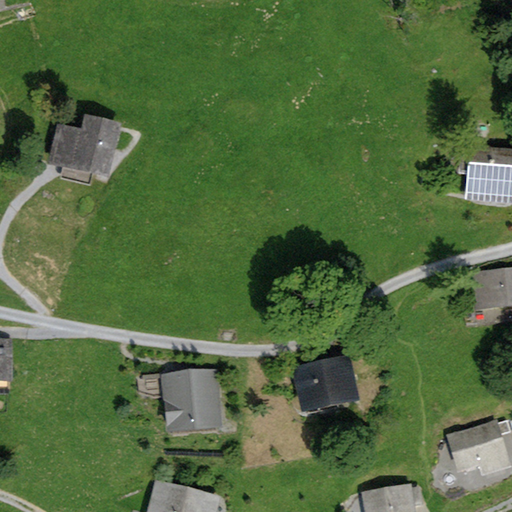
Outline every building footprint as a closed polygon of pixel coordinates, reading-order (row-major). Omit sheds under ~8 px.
[(104,171),(115,125),(88,118),(84,133),(61,127),(53,158),(63,160),(93,168),(104,171)] [(469,190),(511,194),(511,150),(473,147),(473,151),(471,172),(469,190)] [(459,171),(471,172),(473,151),(461,150),(459,171)] [(60,175),(90,182),(93,168),(63,160),(60,175)] [(468,197),(511,201),(511,195),(511,194),(469,190),(468,197)] [(492,292),(493,303),(511,301),(511,268),(481,272),(483,293),(492,292)] [(492,292),(483,293),(481,272),(474,273),(477,304),(493,303),(492,292)] [(0,339),(0,386),(8,387),(8,340),(0,339)] [(298,370),(305,405),(336,398),(354,394),(346,360),(298,370)] [(166,395),(169,427),(219,423),(215,370),(164,375),(166,395)] [(154,396),(166,395),(164,375),(137,377),(138,391),(154,396)] [(307,412),(337,406),(336,398),(305,405),(307,412)] [(494,421),(498,432),(510,429),(506,417),(494,421)] [(481,459),(484,469),(507,462),(498,432),(494,421),(449,434),(459,466),(481,459)] [(157,480),(149,511),(195,511),(201,491),(157,480)] [(365,492),(368,511),(412,511),(411,502),(419,501),(417,484),(365,492)] [(206,511),(207,508),(205,507),(208,493),(201,491),(195,511),(206,511)] [(208,493),(205,507),(207,508),(213,510),(216,495),(208,493)]
